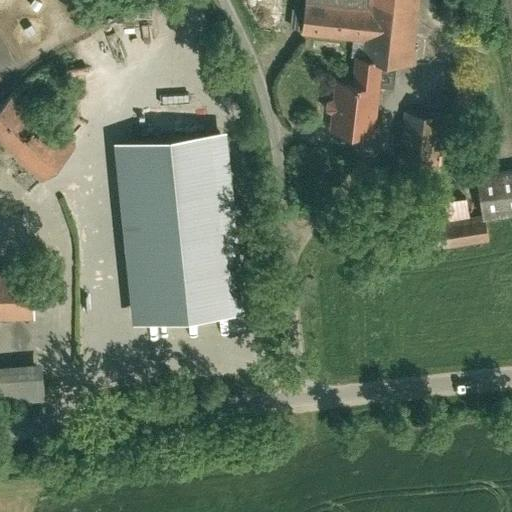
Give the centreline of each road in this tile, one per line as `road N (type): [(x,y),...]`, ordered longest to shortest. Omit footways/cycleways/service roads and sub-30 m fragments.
road 1 (residential): [(303,399),(271,118),(226,0)]
road 2 (residential): [(0,429),(303,399)]
road 3 (residential): [(303,399),(511,380)]
